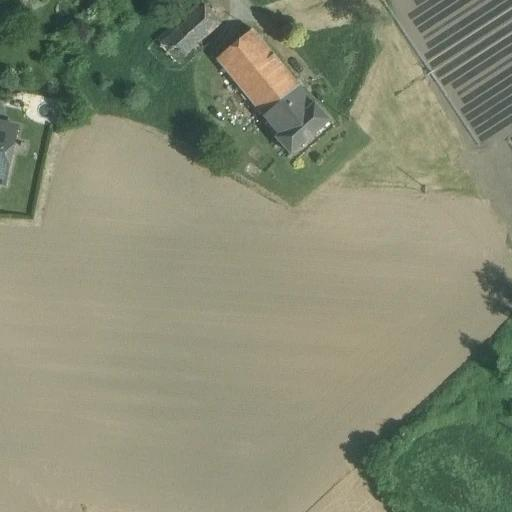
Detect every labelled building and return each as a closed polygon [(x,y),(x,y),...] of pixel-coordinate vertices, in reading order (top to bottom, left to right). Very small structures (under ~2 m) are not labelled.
[(176,0),(165,10),(177,23),(203,1),(201,0),(176,0)] [(177,23),(156,41),(175,63),(221,24),(203,1),(177,23)] [(265,118),(301,89),(253,31),(217,60),(265,118)] [(265,118),(280,136),(314,105),(301,89),(265,118)] [(280,136),(276,139),(291,156),(330,121),(315,104),(280,136)] [(16,130),(0,125),(0,181),(4,183),(16,130)]
